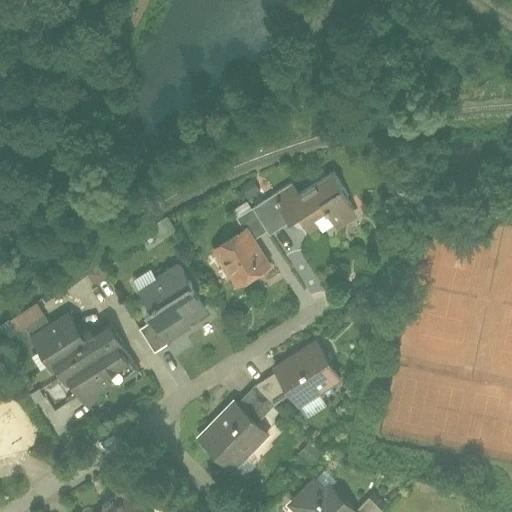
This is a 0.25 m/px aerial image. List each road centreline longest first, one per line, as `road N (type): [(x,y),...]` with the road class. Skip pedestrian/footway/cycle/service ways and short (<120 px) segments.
road 1 (residential): [(154,426),(312,309)]
road 2 (residential): [(154,426),(12,511)]
road 3 (residential): [(241,511),(154,426)]
